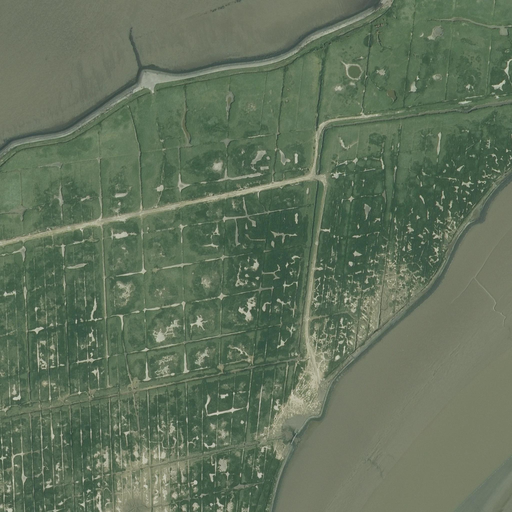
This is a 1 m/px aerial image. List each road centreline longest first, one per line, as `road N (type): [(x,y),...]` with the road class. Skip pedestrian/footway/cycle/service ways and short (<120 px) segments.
road 1 (track): [(0,243),(322,178),(306,326),(321,385)]
road 2 (track): [(311,178),(326,122),(511,94)]
